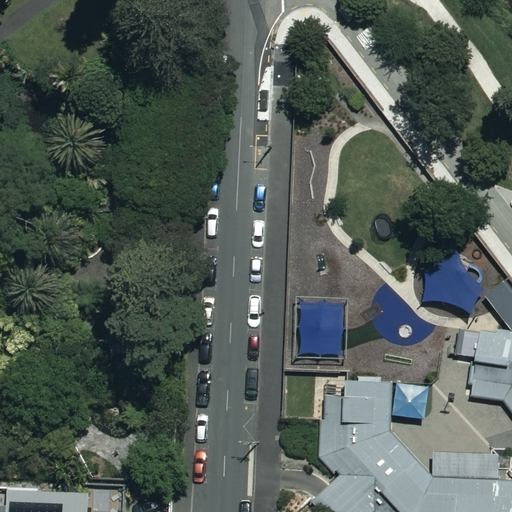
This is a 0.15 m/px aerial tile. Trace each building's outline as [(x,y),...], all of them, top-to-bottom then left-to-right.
[(112,220),(146,222),(146,212),(147,200),(147,186),(120,185),(95,184),(95,198),(94,219),(103,220),(112,220)] [(511,279),(491,296),(498,306),(511,324),(511,279)] [(351,298),(302,297),(301,354),(350,355),(351,298)] [(129,320),(110,320),(102,336),(113,352),(133,352),(141,334),(136,328),(129,320)] [(412,449),(394,429),(394,416),(432,416),(431,380),(401,380),(349,381),(349,395),(328,396),(329,420),(324,421),(324,459),(341,475),(374,511),(511,511),(511,335),(460,330),(457,360),(479,362),(475,397),(505,400),(511,409),(511,480),(501,480),(501,453),(434,451),(433,473),(412,449)] [(374,511),(358,493),(341,475),(335,481),(324,492),(314,500),(325,511),(374,511)] [(90,511),(91,490),(11,487),(11,506),(0,505),(0,511),(90,511)]
